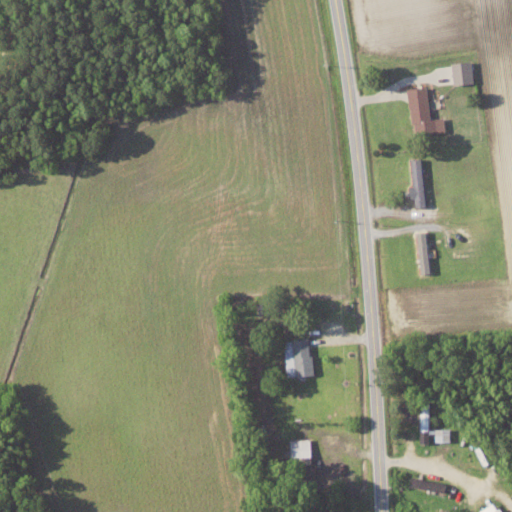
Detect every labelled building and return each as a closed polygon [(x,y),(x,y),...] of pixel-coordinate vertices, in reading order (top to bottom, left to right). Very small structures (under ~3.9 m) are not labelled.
[(455,63),(458,85),(478,81),(474,59),(455,63)] [(412,88),(416,133),(449,130),(447,116),(434,118),(430,86),(412,88)] [(426,157),(413,158),(414,207),(427,207),(426,157)] [(315,375),(314,338),(288,339),(289,375),(315,375)] [(431,428),(431,402),(420,402),(421,443),(433,443),(433,441),(453,440),(452,427),(431,428)] [(293,439),(293,457),(315,456),(314,438),(293,439)] [(410,487),(449,491),(449,481),(411,477),(410,487)] [(506,511),(500,500),(481,510),(482,511),(506,511)]
